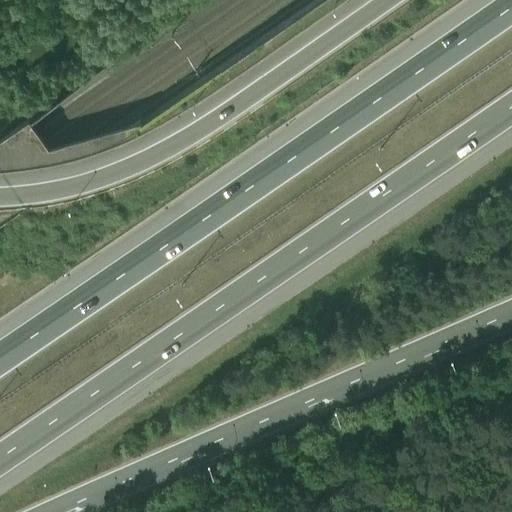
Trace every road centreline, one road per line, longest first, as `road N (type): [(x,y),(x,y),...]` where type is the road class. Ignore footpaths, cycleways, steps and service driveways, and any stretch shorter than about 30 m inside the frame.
road 1 (motorway): [(511,10),(0,359)]
road 2 (motorway): [(0,460),(511,115)]
road 3 (motorway): [(63,511),(511,314)]
road 4 (motorway): [(379,0),(210,117),(105,168),(0,189)]
